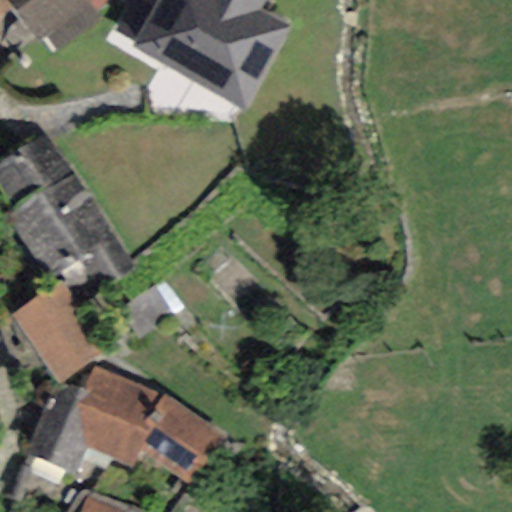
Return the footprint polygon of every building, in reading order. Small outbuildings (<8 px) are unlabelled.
[(35,50),(45,41),(57,57),(103,21),(97,13),(113,0),(0,0),(0,25),(10,18),(35,50)] [(163,0),(131,60),(242,120),(287,38),(258,22),(270,0),(163,0)] [(50,141),(0,173),(0,194),(12,214),(1,221),(45,290),(81,267),(101,297),(136,275),(50,141)] [(60,290),(12,323),(59,391),(65,387),(98,364),(66,319),(76,313),(60,290)] [(54,390),(24,462),(74,484),(83,455),(132,475),(140,455),(189,491),(224,443),(161,398),(94,370),(80,397),(65,387),(59,391),(54,390)]
